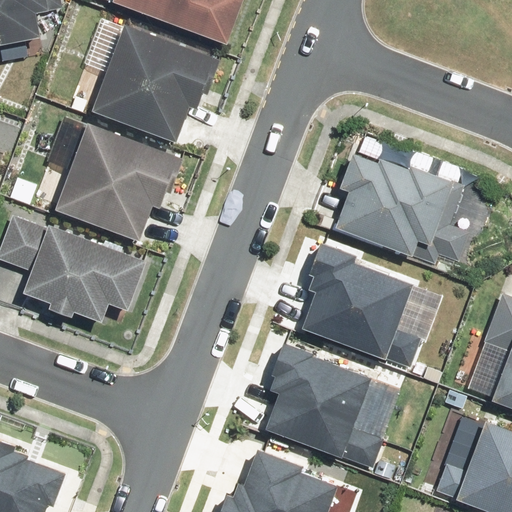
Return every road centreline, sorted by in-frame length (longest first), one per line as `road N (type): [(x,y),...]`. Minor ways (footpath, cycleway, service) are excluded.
road 1 (residential): [(314,44),(175,417)]
road 2 (residential): [(314,44),(511,114)]
road 3 (residential): [(175,417),(0,353)]
